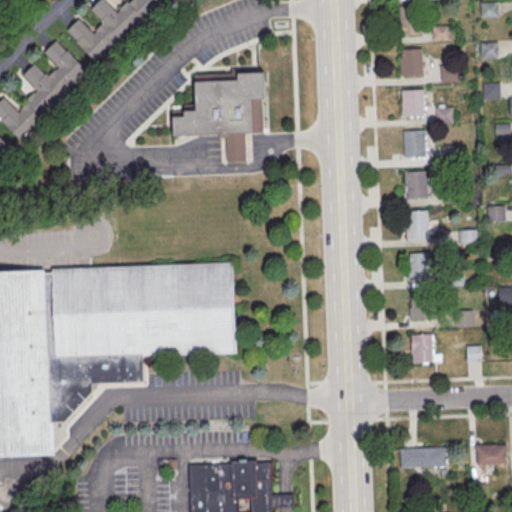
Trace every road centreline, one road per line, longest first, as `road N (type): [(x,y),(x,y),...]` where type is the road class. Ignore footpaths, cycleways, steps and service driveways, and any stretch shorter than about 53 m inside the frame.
road 1 (secondary): [(352,511),(332,0)]
road 2 (residential): [(511,394),(348,402)]
